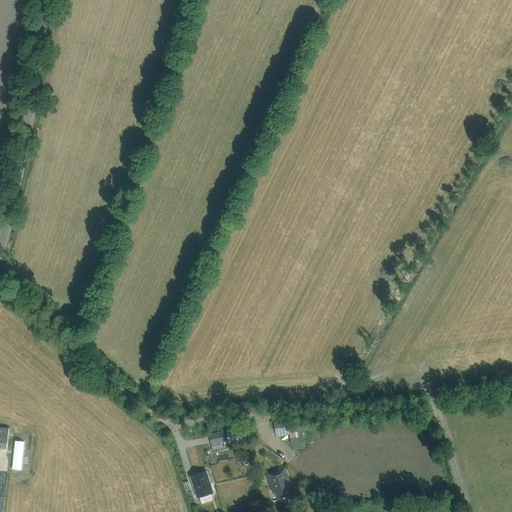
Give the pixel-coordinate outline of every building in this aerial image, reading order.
[(322,435),(321,425),(291,428),(290,420),(276,422),(277,436),(291,434),(292,443),(305,442),(305,437),(322,435)] [(0,427),(0,448),(7,449),(9,429),(0,427)] [(241,440),(239,427),(228,429),(231,443),(241,440)] [(226,441),(224,431),(209,434),(211,444),(226,441)] [(14,450),(12,469),(16,469),(21,470),(24,442),(15,441),(14,450)] [(211,463),(218,462),(218,457),(234,455),(234,450),(210,452),(211,463)] [(278,472),(267,476),(272,489),(274,488),(278,500),(291,496),(288,487),(291,486),(284,466),(277,469),(278,472)] [(200,497),(201,503),(212,500),(210,494),(213,493),(207,472),(192,476),(199,498),(200,497)]
